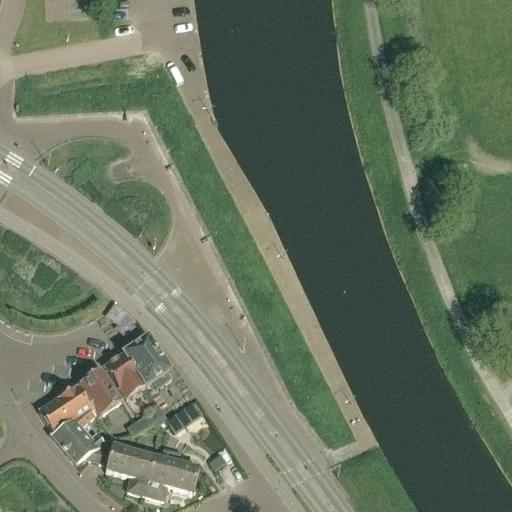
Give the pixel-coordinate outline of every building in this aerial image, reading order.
[(128,355),(124,358),(145,390),(148,388),(152,394),(170,382),(166,376),(168,374),(147,342),(128,355)] [(145,390),(124,358),(122,359),(103,372),(125,403),(145,390)] [(89,412),(95,420),(97,422),(120,406),(99,375),(75,391),(89,412)] [(89,412),(75,391),(38,416),(53,438),(89,412)] [(158,411),(148,417),(154,425),(163,418),(158,411)] [(89,412),(53,438),(53,439),(51,440),(63,455),(85,438),(80,432),(95,420),(89,412)] [(148,417),(137,424),(143,432),(154,425),(148,417)] [(186,430),(179,418),(165,427),(172,438),(186,430)] [(137,424),(126,432),(131,440),(143,432),(137,424)] [(90,443),(85,438),(63,455),(76,470),(84,464),(103,449),(101,446),(99,443),(96,438),(90,443)] [(116,444),(113,440),(101,446),(103,449),(84,464),(107,470),(105,477),(130,483),(126,497),(144,501),(154,462),(114,451),(116,444)] [(198,473),(154,462),(144,501),(163,506),(167,493),(191,499),(198,473)]
